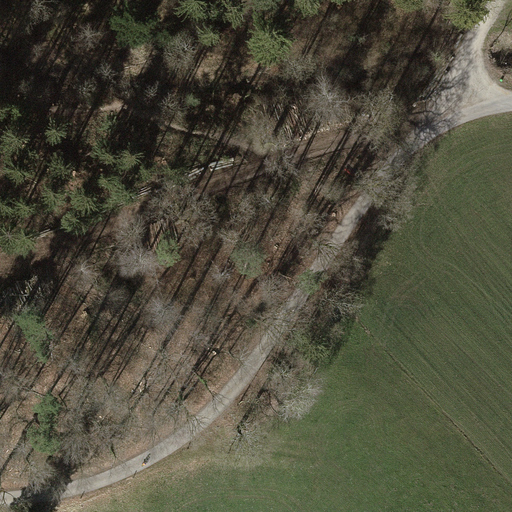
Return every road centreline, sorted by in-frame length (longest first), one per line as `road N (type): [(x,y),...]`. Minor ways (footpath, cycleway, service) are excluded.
road 1 (track): [(399,153),(242,378),(160,449),(96,483),(0,493)]
road 2 (track): [(289,147),(131,214),(28,252),(0,254)]
road 3 (track): [(511,103),(450,112),(399,153)]
road 4 (track): [(499,0),(450,112)]
